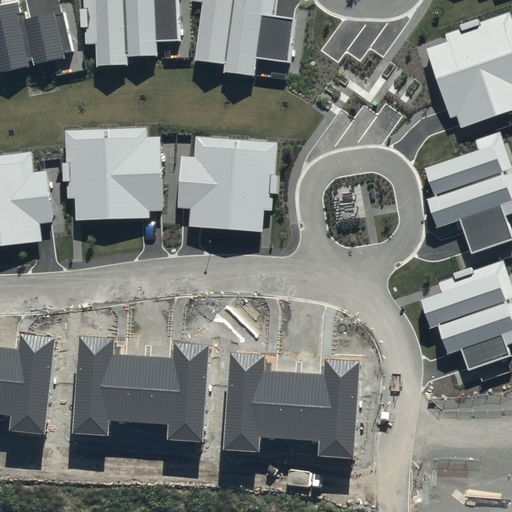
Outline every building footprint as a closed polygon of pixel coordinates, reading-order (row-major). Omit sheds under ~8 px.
[(83,0),(85,44),(96,44),(97,66),(128,64),(128,57),(157,56),(156,41),(178,40),(176,0),(83,0)] [(274,0),(192,0),(193,0),(202,2),(194,61),(224,65),(223,72),(254,77),(256,58),(289,63),(295,19),(272,16),(274,0)] [(0,72),(64,59),(63,52),(72,50),(64,12),(26,20),(25,12),(20,13),(17,2),(0,6),(0,72)] [(447,41),(426,48),(450,119),(457,116),(461,128),(511,110),(511,18),(510,11),(445,33),(447,41)] [(146,128),(65,130),(67,199),(75,199),(75,220),(149,218),(149,211),(162,211),(160,137),(147,137),(146,128)] [(511,214),(511,164),(500,130),(475,139),(479,150),(425,168),(435,197),(428,199),(437,228),(460,221),(471,254),(511,240),(511,234),(506,216),(511,214)] [(278,142),(195,136),(194,157),(181,156),(177,208),(190,209),(188,226),(262,232),(264,210),(273,211),(278,142)] [(31,152),(0,155),(0,246),(42,242),(40,224),(53,223),(47,171),(33,173),(31,152)] [(511,284),(504,259),(437,282),(441,293),(421,300),(430,328),(438,325),(448,353),(462,349),(469,370),(511,356),(507,345),(511,343),(511,284)] [(45,435),(56,336),(21,332),(19,349),(0,347),(0,414),(10,415),(9,431),(45,435)] [(201,440),(207,345),(175,343),(174,358),(114,354),(115,338),(78,336),(72,434),(110,436),(111,420),(168,424),(168,438),(201,440)] [(352,458),(359,360),(325,358),(323,374),(265,370),(266,354),(229,352),(223,449),(259,452),(260,437),(320,441),(319,456),(352,458)]
